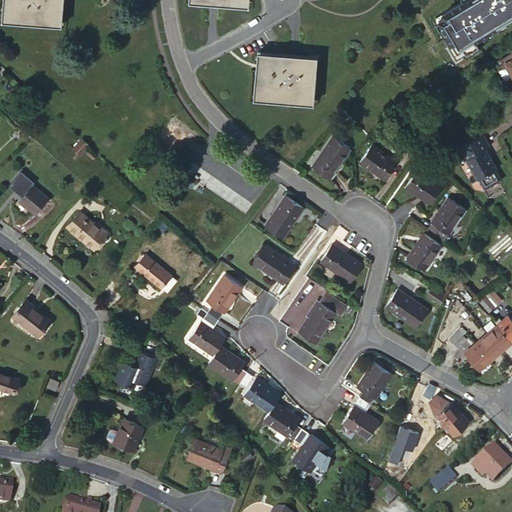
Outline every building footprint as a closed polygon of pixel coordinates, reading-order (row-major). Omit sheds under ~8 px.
[(58,21),(59,0),(5,0),(4,18),(58,21)] [(511,0),(464,0),(442,14),(444,17),(439,20),(448,35),(444,38),(456,58),(479,44),(476,40),(511,18),(511,0)] [(511,51),(498,60),(502,67),(506,65),(511,74),(511,51)] [(313,59),(270,55),(269,71),(260,70),(258,95),(310,98),(313,59)] [(269,71),(270,55),(261,55),(260,70),(269,71)] [(511,74),(506,65),(502,67),(498,70),(503,79),(508,80),(511,77),(511,74)] [(466,144),(475,139),(470,132),(462,137),(466,144)] [(483,134),(481,135),(488,148),(491,147),(483,134)] [(466,144),(459,147),(463,152),(464,154),(467,160),(466,161),(478,181),(484,177),(489,186),(492,187),(498,183),(499,180),(501,179),(496,171),(498,170),(491,158),(489,159),(486,154),(488,152),(487,149),(488,148),(481,135),(475,139),(466,144)] [(349,148),(334,136),(313,166),(329,177),(349,148)] [(87,143),(81,137),(71,148),(77,154),(87,143)] [(396,161),(371,143),(360,161),(385,178),(396,161)] [(95,155),(88,148),(84,152),(92,159),(95,155)] [(442,185),(417,169),(406,186),(431,203),(442,185)] [(32,184),(27,190),(23,195),(18,200),(34,214),(47,197),(32,184)] [(302,206),(286,195),(265,226),(281,236),(302,206)] [(449,196),(428,227),(442,236),(447,240),(451,234),(449,233),(465,208),(449,196)] [(488,218),(493,214),(488,209),(483,213),(488,218)] [(106,230),(98,224),(97,226),(92,222),(79,210),(66,225),(73,230),(72,232),(92,247),(106,230)] [(440,244),(425,233),(408,257),(424,268),(440,244)] [(361,265),(330,244),(320,260),(351,281),(361,265)] [(295,266),(264,246),(254,262),(284,282),(295,266)] [(170,274),(144,253),(134,266),(161,287),(170,274)] [(207,299),(212,303),(223,310),(240,286),(224,275),(207,299)] [(428,309),(397,288),(385,305),(417,326),(428,309)] [(432,288),(428,294),(441,303),(445,297),(432,288)] [(493,289),(486,295),(496,307),(503,300),(493,289)] [(348,305),(326,291),(299,331),(314,342),(335,311),(341,315),(348,305)] [(496,307),(486,295),(480,300),(490,312),(496,307)] [(33,306),(34,304),(25,297),(12,314),(30,328),(32,327),(40,333),(50,319),(39,311),(33,306)] [(212,303),(211,305),(222,313),(223,310),(212,303)] [(207,311),(218,319),(222,313),(211,305),(207,311)] [(452,327),(457,312),(450,309),(445,325),(452,327)] [(213,325),(218,319),(207,311),(202,317),(213,325)] [(498,325),(511,340),(511,339),(511,318),(510,315),(498,325)] [(219,345),(224,338),(199,320),(188,337),(213,354),(219,345)] [(464,334),(466,331),(460,324),(457,327),(458,330),(450,338),(458,346),(467,338),(464,334)] [(501,349),(511,340),(498,325),(488,333),(501,349)] [(490,358),(501,349),(488,333),(477,343),(490,358)] [(479,368),(490,358),(477,343),(466,353),(479,368)] [(213,354),(208,361),(238,383),(246,371),(241,367),(244,362),(219,345),(213,354)] [(152,366),(156,356),(140,349),(133,363),(123,359),(114,380),(132,388),(135,380),(144,383),(152,366)] [(160,358),(156,356),(152,366),(156,368),(160,358)] [(362,390),(358,395),(370,403),(390,371),(373,361),(357,386),(362,390)] [(252,375),(246,371),(238,383),(244,387),(252,375)] [(0,388),(12,393),(17,378),(0,372),(0,388)] [(274,401),(279,393),(255,377),(244,393),(268,410),(274,401)] [(57,381),(49,378),(46,386),(54,390),(57,381)] [(427,382),(421,394),(428,398),(434,386),(427,382)] [(446,423),(458,413),(449,402),(437,393),(428,400),(435,415),(437,413),(446,423)] [(370,403),(358,395),(354,402),(366,409),(370,403)] [(268,410),(263,418),(293,439),(301,427),(296,424),(299,418),(274,401),(268,410)] [(366,409),(354,402),(352,405),(363,412),(366,409)] [(363,412),(352,405),(342,421),(367,437),(377,421),(363,412)] [(467,423),(458,413),(446,423),(455,433),(467,423)] [(133,450),(143,427),(122,419),(113,441),(133,450)] [(326,444),(301,427),(293,439),(302,445),(293,458),(309,469),(326,444)] [(207,463),(205,466),(221,472),(231,449),(223,445),(221,449),(194,438),(186,458),(199,463),(200,460),(207,463)] [(401,467),(407,451),(394,446),(387,463),(401,467)] [(492,448),(477,463),(486,472),(493,479),(509,464),(492,448)] [(407,451),(401,467),(409,469),(419,455),(407,451)] [(242,455),(246,460),(251,457),(248,452),(242,455)] [(315,462),(311,470),(322,476),(326,468),(315,462)] [(486,472),(477,463),(473,466),(482,475),(486,472)] [(456,478),(448,468),(429,483),(436,492),(456,478)] [(0,500),(8,502),(11,482),(0,480),(0,500)] [(389,505),(399,496),(390,486),(380,495),(389,505)] [(89,503),(85,502),(67,497),(62,511),(96,511),(99,506),(89,503)]
